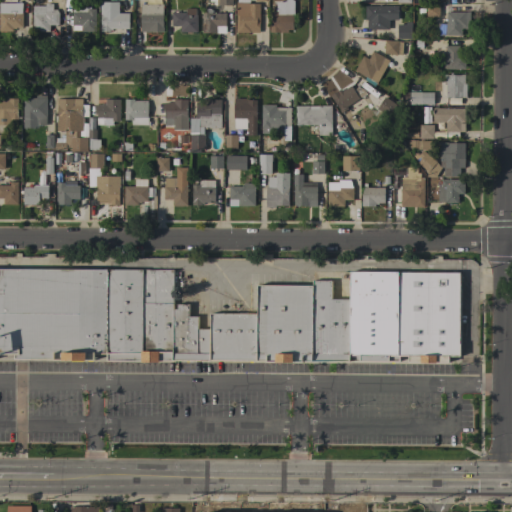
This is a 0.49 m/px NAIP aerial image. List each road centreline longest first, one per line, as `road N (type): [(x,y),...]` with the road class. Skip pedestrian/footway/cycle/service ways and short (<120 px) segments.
road 1 (residential): [(0,240),(511,244)]
road 2 (residential): [(502,0),(499,482)]
road 3 (tertiary): [(51,479),(499,482)]
road 4 (residential): [(0,66),(324,69)]
